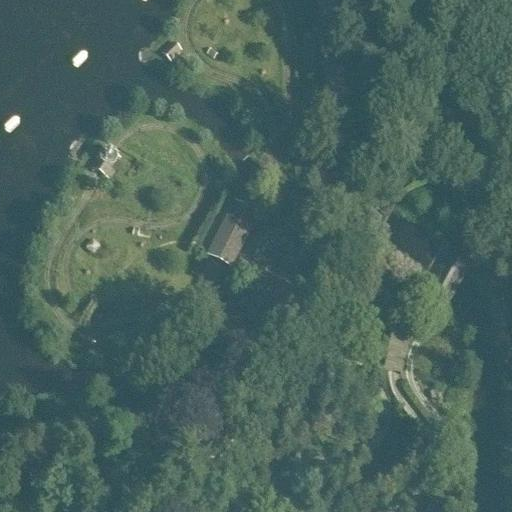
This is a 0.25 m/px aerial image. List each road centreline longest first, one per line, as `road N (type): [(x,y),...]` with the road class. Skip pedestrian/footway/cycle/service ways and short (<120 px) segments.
road 1 (track): [(392,511),(426,487),(434,451),(394,387),(402,323),(369,267),(368,243),(388,200),(428,175),(467,191),(478,225),(409,366),(414,388),(452,443),(449,478),(430,511)]
road 2 (track): [(231,511),(241,473),(310,392),(344,370),(365,374),(384,396),(383,429),(366,449),(286,463),(265,496),(267,511)]
